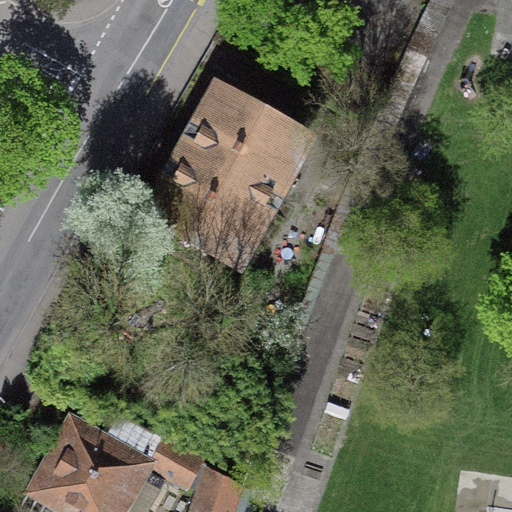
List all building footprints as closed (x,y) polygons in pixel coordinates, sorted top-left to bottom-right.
[(452,0),(433,0),(402,65),(361,156),(325,243),(343,249),(379,159),(424,59),(452,0)] [(300,141),(223,99),(189,158),(156,218),(234,261),(300,141)] [(145,466),(72,426),(53,459),(34,493),(43,498),(68,511),(121,511),(126,505),(124,504),(145,466)] [(200,463),(163,443),(147,471),(185,491),(200,463)] [(233,511),(240,491),(210,475),(198,511),(233,511)]
